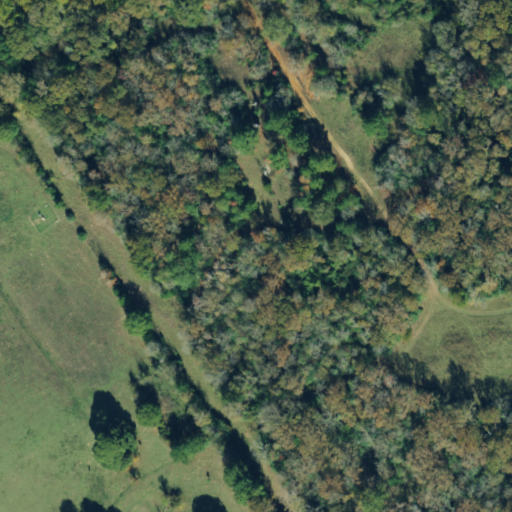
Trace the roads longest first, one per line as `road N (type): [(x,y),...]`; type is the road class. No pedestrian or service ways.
road 1 (residential): [(250,0),(401,289),(406,369),(391,394),(242,454)]
road 2 (residential): [(242,454),(232,424),(0,176)]
road 3 (residential): [(165,511),(242,454),(286,511)]
